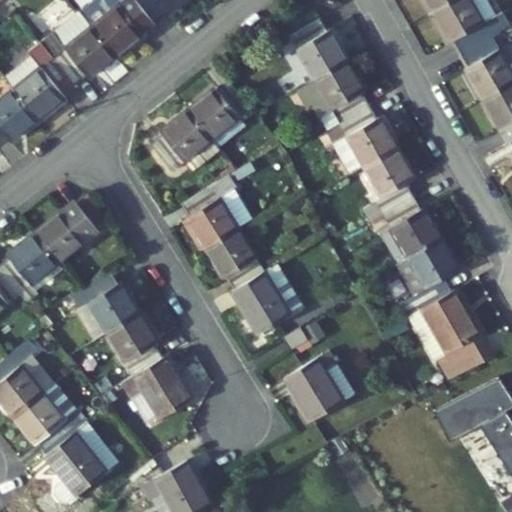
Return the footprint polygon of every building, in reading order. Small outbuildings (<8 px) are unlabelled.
[(142,40),(110,0),(70,33),(100,70),(112,61),(113,63),(142,40)] [(110,0),(142,40),(171,17),(169,15),(181,6),(176,0),(110,0)] [(344,0),(342,0),(316,18),(340,61),(372,43),(356,14),(353,16),(344,0)] [(412,0),(424,21),(462,0),(412,0)] [(466,0),(462,0),(424,21),(442,52),(444,50),(451,64),(479,48),(471,35),(482,29),(466,0)] [(70,33),(64,25),(50,36),(57,44),(31,64),(41,75),(63,103),(90,82),(88,79),(100,70),(70,33)] [(482,29),(471,35),(479,48),(490,42),(482,29)] [(388,71),(372,43),(340,61),(327,68),(350,110),(363,102),(393,86),(385,73),(388,71)] [(503,90),(479,48),(451,64),(458,77),(456,78),(473,107),(503,90)] [(245,73),(217,95),(237,120),(277,88),(259,66),(247,75),(245,73)] [(12,98),(0,82),(0,106),(10,120),(22,111),(34,126),(63,103),(41,75),(12,98)] [(511,85),(503,90),(473,107),(491,138),(493,137),(500,150),(511,143),(511,85)] [(388,146),(420,128),(403,97),(400,99),(393,86),(363,102),(388,146)] [(237,120),(217,95),(189,117),(191,119),(179,129),(197,152),(213,139),(221,149),(244,131),(237,120)] [(0,106),(0,131),(0,132),(0,131),(0,127),(10,120),(0,106)] [(438,161),(420,128),(388,146),(413,191),(443,175),(436,162),(438,161)] [(505,165),(511,176),(511,143),(500,150),(507,163),(505,165)] [(248,158),(208,183),(216,196),(213,197),(230,227),(260,209),(273,201),(248,158)] [(443,175),(413,191),(401,198),(424,240),(469,214),(453,187),(451,188),(443,175)] [(54,220),(26,241),(46,268),(97,227),(79,204),(56,222),(54,220)] [(287,255),(260,209),(230,227),(249,259),(252,257),(259,271),(287,255)] [(486,244),(469,214),(424,240),(440,268),(435,271),(444,285),(472,268),(465,256),(486,244)] [(0,265),(0,266),(0,288),(8,299),(46,268),(26,241),(0,262),(0,265)] [(306,261),(299,248),(287,255),(294,268),(306,261)] [(122,318),(134,311),(162,294),(146,266),(143,268),(135,255),(98,278),(122,318)] [(294,268),(287,255),(259,271),(257,272),(281,314),(311,296),(310,294),(321,287),(306,261),(294,268)] [(424,296),(462,361),(511,333),(511,330),(475,267),(444,285),(424,296)] [(180,324),(162,294),(134,311),(159,353),(185,338),(177,325),(180,324)] [(321,310),(310,316),(319,331),(330,324),(321,310)] [(22,369),(43,395),(70,374),(40,337),(15,356),(25,367),(22,369)] [(213,379),(187,337),(159,353),(180,389),(185,396),(213,379)] [(357,339),(316,361),(338,400),(379,378),(357,339)] [(159,353),(146,361),(167,397),(180,389),(159,353)] [(511,411),(511,391),(500,372),(435,413),(451,439),(482,420),(511,469),(511,420),(508,414),(511,411)] [(101,414),(70,374),(43,395),(65,424),(67,421),(77,433),(101,414)] [(133,455),(101,414),(74,435),(94,459),(85,466),(84,475),(88,481),(97,483),(133,455)] [(209,442),(169,467),(194,509),(234,487),(209,442)] [(80,511),(61,488),(42,503),(49,511),(80,511)]
